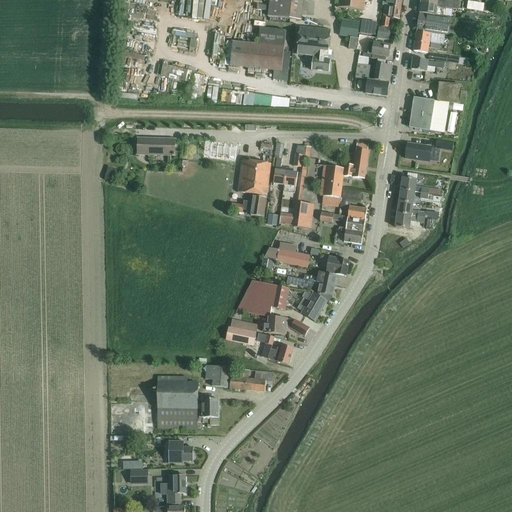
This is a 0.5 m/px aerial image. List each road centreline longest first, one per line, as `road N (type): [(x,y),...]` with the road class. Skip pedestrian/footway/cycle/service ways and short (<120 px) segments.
road 1 (tertiary): [(207,511),(206,489),(224,452),(297,380),(365,278),(393,138)]
road 2 (unclassified): [(393,138),(109,128)]
road 3 (tertiary): [(393,138),(413,0)]
